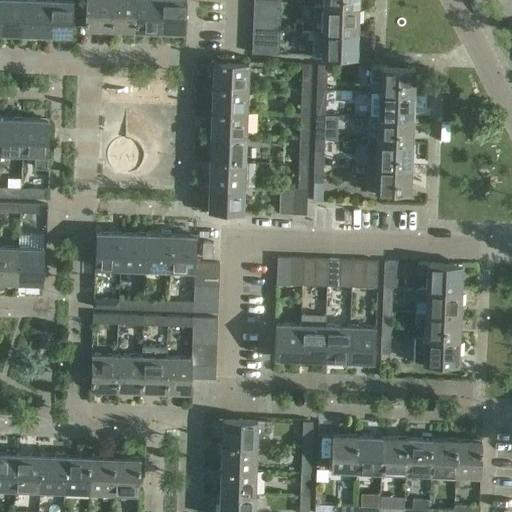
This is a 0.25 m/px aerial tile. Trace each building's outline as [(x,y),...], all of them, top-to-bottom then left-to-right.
[(22,0),(0,0),(0,32),(22,33),(22,0)] [(47,0),(22,0),(22,33),(47,34),(47,0)] [(66,0),(47,0),(47,34),(72,35),(73,0),(66,0)] [(110,28),(110,0),(85,0),(84,27),(110,28)] [(110,0),(110,28),(135,29),(135,0),(110,0)] [(135,0),(135,29),(159,30),(160,0),(135,0)] [(160,0),(159,30),(185,31),(185,0),(160,0)] [(253,27),(280,28),(281,3),(254,3),(253,27)] [(357,31),(358,6),(323,5),(323,4),(314,4),(313,18),(323,18),(322,29),(322,30),(357,31)] [(280,28),(253,27),(252,52),(279,53),(280,28)] [(322,29),(313,29),(312,55),(356,56),(357,31),(322,30),(322,29)] [(248,61),(214,60),(213,85),(248,86),(248,61)] [(302,63),(301,81),(311,81),(312,63),(302,63)] [(316,64),(316,82),(326,82),(327,64),(316,64)] [(415,67),(405,66),(371,65),(370,79),(380,79),(379,91),(379,92),(414,93),(415,67)] [(213,85),(212,110),(247,111),(248,86),(213,85)] [(310,106),(311,88),(301,88),(300,106),(310,106)] [(325,107),(326,89),(315,88),(315,106),(325,107)] [(413,117),(414,93),(379,92),(379,91),(370,90),(369,104),(378,104),(378,115),(378,116),(413,117)] [(212,110),(211,135),(246,136),(247,111),(212,110)] [(309,131),(310,113),(299,113),(299,131),(309,131)] [(324,132),(325,113),(315,113),(314,131),(324,132)] [(412,142),(413,117),(378,116),(378,115),(369,115),(368,128),(368,140),(377,140),(377,141),(412,142)] [(0,151),(22,152),(23,118),(0,116),(0,151)] [(47,167),(49,120),(49,119),(23,118),(22,152),(34,153),(33,166),(47,167)] [(211,135),(210,159),(245,160),(246,136),(211,135)] [(308,155),(309,138),(298,138),(297,155),(308,155)] [(324,156),(324,139),(314,138),(313,156),(324,156)] [(411,167),(412,142),(377,141),(377,140),(368,140),(367,153),(376,154),(376,165),(411,167)] [(210,159),(209,184),(244,185),(245,160),(210,159)] [(307,180),(308,162),(297,162),(296,180),(307,180)] [(312,182),(323,183),(323,163),(313,162),(312,182)] [(376,165),(367,164),(366,178),(376,178),(375,191),(409,192),(411,167),(376,165)] [(243,211),(244,185),(209,184),(207,183),(206,193),(209,193),(208,209),(243,211)] [(20,197),(21,188),(2,187),(2,196),(20,197)] [(306,213),(307,187),(293,187),(293,189),(281,188),(280,212),(306,213)] [(46,198),(46,189),(28,188),(28,197),(46,198)] [(0,211),(13,212),(13,203),(0,202),(0,211)] [(37,213),(38,204),(20,203),(19,212),(37,213)] [(120,267),(121,232),(96,231),(94,266),(120,267)] [(120,267),(144,268),(146,233),(121,232),(120,267)] [(144,268),(169,268),(171,234),(146,233),(144,268)] [(169,268),(194,269),(195,269),(195,261),(196,235),(171,234),(169,268)] [(202,257),(212,258),(213,242),(202,242),(202,257)] [(0,280),(17,281),(18,246),(0,245),(0,280)] [(42,282),(44,247),(18,246),(17,281),(17,284),(27,285),(27,281),(42,282)] [(289,283),(290,256),(277,255),(276,282),(289,283)] [(302,283),(303,256),(290,256),(289,283),(302,283)] [(303,256),(302,283),(314,284),(315,257),(303,256)] [(326,284),(328,257),(315,257),(314,284),(326,284)] [(328,257),(326,284),(339,284),(340,258),(328,257)] [(340,258),(339,284),(351,285),(352,258),(340,258)] [(364,285),(365,259),(352,258),(351,285),(364,285)] [(365,259),(364,285),(376,286),(377,259),(365,259)] [(397,287),(398,260),(384,259),(383,284),(392,284),(392,286),(397,287)] [(194,269),(194,274),(219,274),(219,262),(195,261),(195,269),(194,269)] [(460,288),(461,263),(417,261),(417,274),(427,275),(426,286),(460,288)] [(194,274),(194,286),(218,286),(219,274),(194,274)] [(391,302),(392,286),(392,284),(383,284),(383,302),(391,302)] [(460,303),(460,288),(426,286),(416,285),(415,310),(425,311),(459,313),(463,313),(464,303),(460,303)] [(194,286),(193,298),(218,298),(218,286),(194,286)] [(118,307),(118,299),(100,298),(100,307),(118,307)] [(217,311),(218,298),(193,298),(193,301),(193,310),(217,311)] [(143,308),(143,299),(125,299),(124,308),(143,308)] [(167,309),(168,300),(150,300),(149,309),(167,309)] [(193,310),(193,301),(175,301),(174,309),(193,310)] [(390,327),(391,309),(382,309),(382,327),(390,327)] [(458,338),(459,313),(425,311),(415,310),(415,324),(425,324),(424,335),(424,336),(458,338)] [(110,323),(110,313),(92,313),(92,323),(110,323)] [(135,324),(136,314),(118,314),(117,323),(135,324)] [(160,325),(161,315),(143,314),(142,324),(160,325)] [(185,326),(186,316),(167,315),(167,325),(185,326)] [(216,329),(217,317),(193,316),(192,328),(216,329)] [(300,322),(275,321),(273,355),(299,356),(300,322)] [(325,323),(300,322),(299,356),(324,357),(325,323)] [(350,324),(325,323),(324,357),(348,358),(350,324)] [(350,324),(348,358),(374,359),(375,325),(350,324)] [(216,341),(216,329),(192,328),(192,340),(216,341)] [(389,354),(390,334),(381,333),(381,353),(389,354)] [(414,349),(413,361),(423,361),(457,363),(458,338),(424,336),(424,335),(414,335),(414,349)] [(215,353),(216,341),(192,340),(191,352),(215,353)] [(164,390),(166,355),(166,346),(142,345),(141,354),(140,389),(140,393),(150,393),(150,389),(164,390)] [(215,365),(215,353),(191,352),(191,356),(192,356),(192,364),(215,365)] [(89,387),(115,388),(116,353),(91,353),(89,387)] [(115,388),(140,389),(141,354),(116,353),(115,388)] [(191,391),(191,377),(192,364),(192,356),(191,356),(166,355),(164,390),(191,391)] [(214,377),(215,365),(192,364),(191,377),(214,377)] [(222,417),(221,443),(256,444),(257,430),(270,431),(270,419),(222,417)] [(302,421),(301,439),(311,439),(312,421),(302,421)] [(430,472),(432,437),(432,433),(422,433),(422,437),(406,436),(405,471),(430,472)] [(356,469),(357,435),(331,434),(330,468),(356,469)] [(382,435),(357,435),(356,469),(381,470),(382,435)] [(406,436),(382,435),(381,470),(405,471),(406,436)] [(456,438),(432,437),(430,472),(455,473),(456,438)] [(480,474),(481,441),(481,439),(456,438),(455,473),(480,474)] [(221,443),(220,467),(255,469),(256,444),(221,443)] [(310,464),(311,446),(301,446),(300,464),(310,464)] [(15,453),(0,451),(0,486),(14,487),(15,453)] [(40,453),(15,453),(14,487),(39,488),(40,453)] [(65,454),(40,453),(39,488),(64,489),(65,454)] [(89,455),(65,454),(64,489),(88,490),(89,455)] [(114,456),(89,455),(88,490),(113,491),(114,456)] [(139,457),(114,456),(113,491),(138,492),(139,457)] [(254,494),(255,469),(220,467),(220,492),(254,494)] [(309,489),(310,471),(300,471),(299,489),(309,489)] [(253,511),(254,494),(220,492),(218,511),(253,511)] [(298,511),(308,511),(309,496),(299,496),(298,511)]
